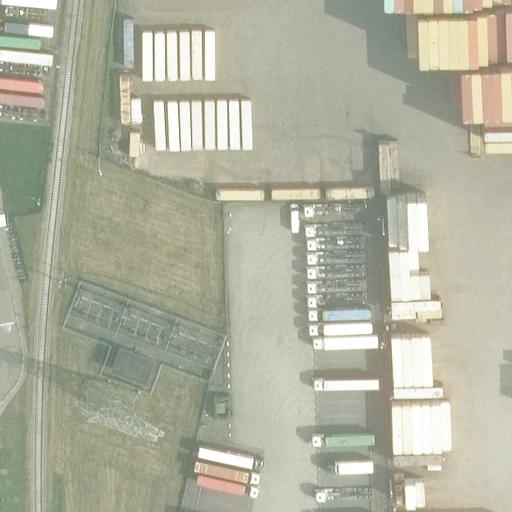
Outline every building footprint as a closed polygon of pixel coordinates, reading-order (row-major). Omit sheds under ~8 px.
[(511,55),(489,56),(490,106),(483,106),(484,157),(511,156),(511,211),(503,211),(503,246),(511,245),(511,55)] [(321,201),(321,158),(272,158),(272,201),(321,201)] [(375,166),(326,167),(326,196),(375,196),(375,166)] [(392,333),(393,392),(442,392),(441,332),(392,333)] [(153,361),(121,349),(113,370),(145,381),(153,361)] [(444,456),(443,424),(433,425),(432,400),(393,401),(394,458),(444,456)]
